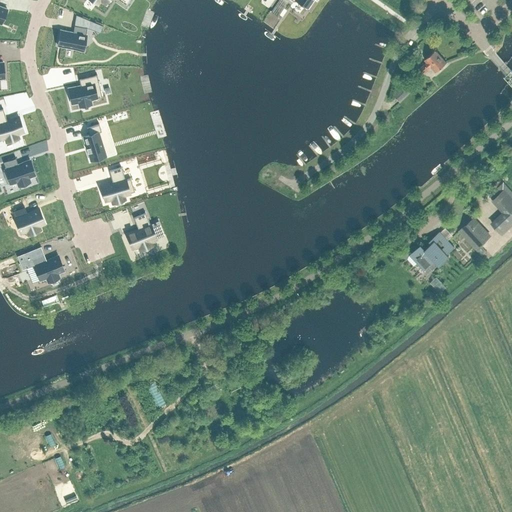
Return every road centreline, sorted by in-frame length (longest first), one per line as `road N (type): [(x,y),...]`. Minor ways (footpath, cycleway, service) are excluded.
road 1 (unclassified): [(0,407),(287,290),(511,121)]
road 2 (residential): [(45,0),(26,53),(75,213),(99,253)]
road 3 (residential): [(294,182),(367,124),(398,52),(440,1)]
